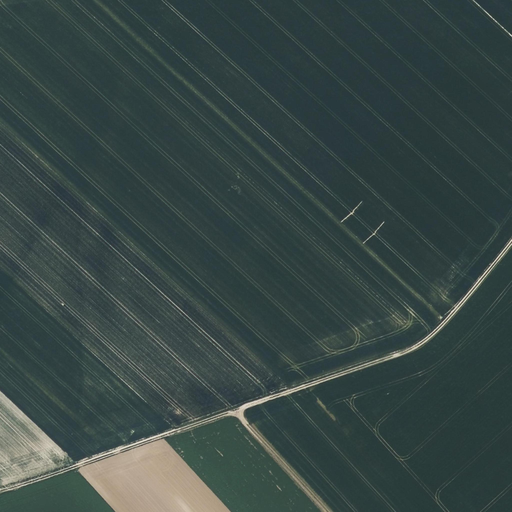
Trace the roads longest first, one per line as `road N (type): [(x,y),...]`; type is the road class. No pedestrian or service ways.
road 1 (track): [(511,241),(418,346),(0,490)]
road 2 (track): [(330,511),(236,408)]
